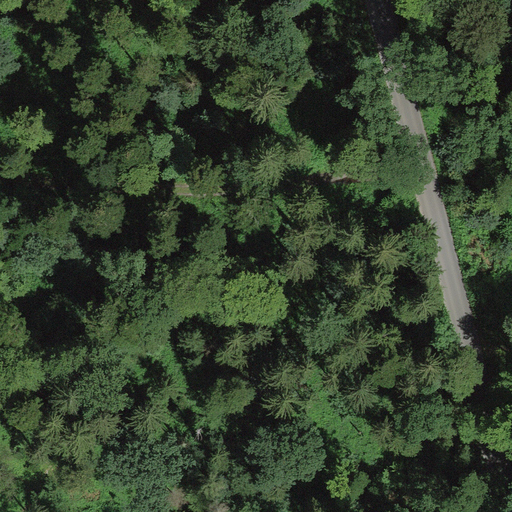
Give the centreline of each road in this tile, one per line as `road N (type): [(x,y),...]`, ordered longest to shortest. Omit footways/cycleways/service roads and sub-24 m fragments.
road 1 (unclassified): [(378,0),(511,510)]
road 2 (track): [(0,166),(250,200),(422,169)]
